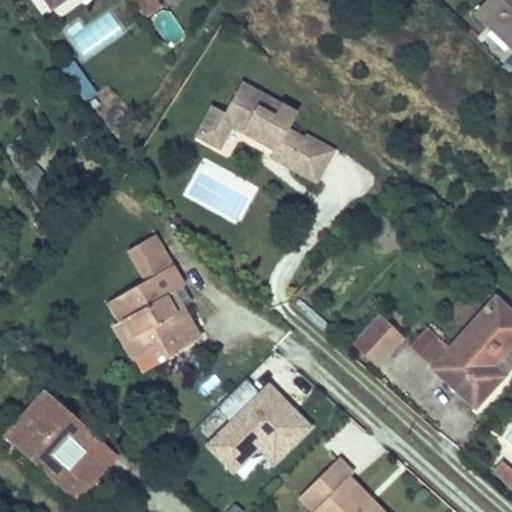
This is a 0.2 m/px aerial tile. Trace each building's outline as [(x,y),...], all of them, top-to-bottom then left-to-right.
[(44,0),(50,8),(61,0),(44,0)] [(129,0),(146,24),(163,12),(157,4),(162,0),(129,0)] [(511,0),(485,0),(479,7),(511,39),(511,0)] [(97,94),(74,64),(62,73),(84,103),(97,94)] [(295,148),(286,165),(314,180),(332,149),(303,133),(301,137),(286,129),(295,112),(240,81),(223,111),(212,104),(196,133),(218,145),(230,124),(274,148),(275,148),(279,140),(295,148)] [(279,140),(275,148),(274,148),(270,156),(286,165),(295,148),(279,140)] [(127,251),(144,282),(170,267),(153,236),(127,251)] [(132,359),(136,357),(142,368),(182,344),(174,329),(189,321),(179,304),(173,293),(181,287),(170,267),(144,282),(107,302),(118,322),(113,325),(132,359)] [(181,287),(173,293),(179,304),(188,299),(181,287)] [(449,346),(435,362),(431,367),(474,405),(511,363),(511,313),(494,297),(449,346)] [(379,319),(355,344),(375,363),(399,338),(379,319)] [(189,321),(174,329),(182,344),(197,336),(189,321)] [(427,327),(409,346),(431,367),(435,362),(449,346),(427,327)] [(228,420),(208,439),(235,468),(258,446),(274,462),(311,427),(295,410),(268,382),(257,393),(246,381),(217,409),(228,420)] [(99,473),(79,455),(94,439),(43,392),(4,434),(75,499),(99,473)] [(169,421),(163,426),(171,435),(177,429),(169,421)] [(94,439),(79,455),(99,473),(114,457),(94,439)] [(208,439),(205,442),(232,471),(235,468),(208,439)] [(298,496),(312,511),(311,511),(381,511),(373,503),(347,477),(352,472),(337,458),(308,486),(303,491),(298,496)] [(493,470),(504,480),(511,472),(500,461),(493,470)]
